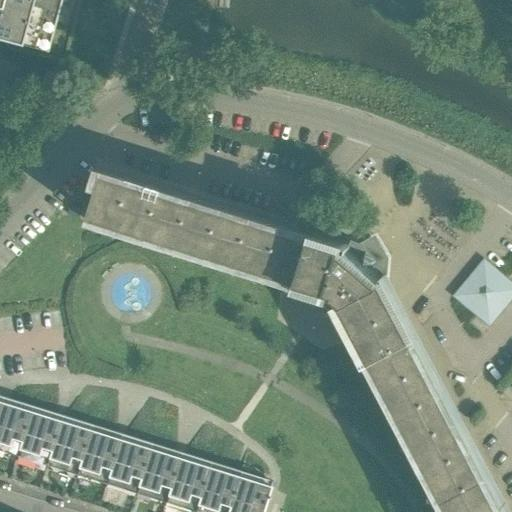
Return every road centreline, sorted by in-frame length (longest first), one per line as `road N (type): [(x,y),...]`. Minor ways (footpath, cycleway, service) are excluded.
road 1 (residential): [(124,101),(190,95),(322,118),(511,199)]
road 2 (residential): [(0,228),(124,101)]
